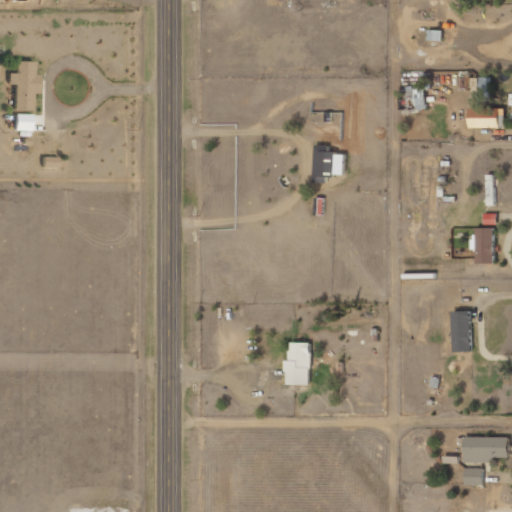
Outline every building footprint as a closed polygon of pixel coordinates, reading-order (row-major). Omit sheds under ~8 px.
[(37,94),(38,75),(33,75),(33,62),(15,62),(14,74),(10,74),(10,85),(13,85),(13,111),(32,111),(32,94),(37,94)] [(427,109),(426,87),(415,88),(416,110),(427,109)] [(506,109),(470,109),(470,129),(506,129),(506,109)] [(14,131),(31,131),(31,115),(14,114),(14,131)] [(345,176),(346,154),(329,153),(330,146),(316,145),(315,182),(327,183),(328,175),(345,176)] [(477,263),(495,263),(496,228),(478,228),(477,263)] [(453,311),(454,352),(473,351),(472,310),(453,311)] [(286,384),(311,385),(312,342),(291,342),(291,360),(286,360),(286,384)] [(465,461),(510,460),(510,436),(465,437),(465,461)] [(484,484),(484,468),(465,468),(465,484),(484,484)]
